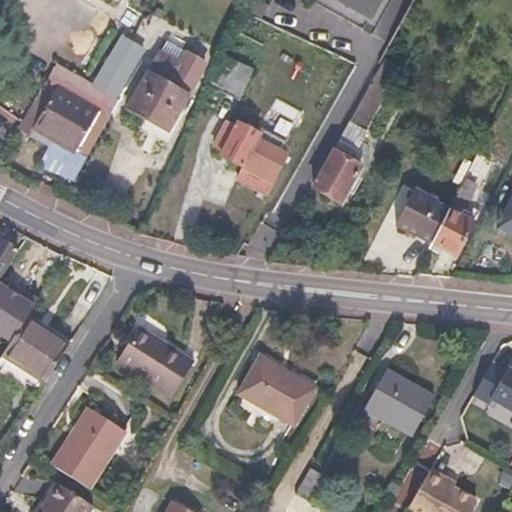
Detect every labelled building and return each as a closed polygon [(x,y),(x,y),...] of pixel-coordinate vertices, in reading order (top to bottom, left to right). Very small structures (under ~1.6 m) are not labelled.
[(253,0),(243,0),(238,12),(291,35),(298,21),(268,6),(253,0)] [(333,0),(337,2),(330,14),(354,27),(363,12),(380,22),(392,0),(333,0)] [(180,64),(185,55),(164,43),(160,52),(180,64)] [(180,64),(160,52),(127,108),(167,130),(186,95),(203,64),(185,55),(180,64)] [(253,69),(222,55),(207,88),(238,102),(253,69)] [(362,139),(389,87),(374,79),(349,127),(353,129),(351,134),(362,139)] [(98,112),(54,90),(35,128),(55,138),(52,143),(75,155),(98,112)] [(224,149),(221,154),(243,166),(238,176),(267,192),(287,155),(259,139),(263,131),(242,119),(238,125),(229,120),(215,144),(224,149)] [(362,143),(344,133),(313,188),(339,204),(368,155),(359,149),(362,143)] [(486,163),(473,157),(450,201),(430,242),(427,248),(454,261),(477,215),(470,211),(467,216),(460,213),(457,220),(450,217),(456,205),(463,209),(486,163)] [(450,201),(417,183),(396,227),(430,242),(450,201)] [(494,231),(511,239),(511,196),(494,231)] [(0,280),(19,251),(1,239),(0,240),(0,280)] [(21,265),(15,261),(0,285),(0,321),(28,276),(18,270),(21,265)] [(69,345),(28,317),(3,355),(44,383),(69,345)] [(226,327),(215,321),(209,333),(219,339),(226,327)] [(196,363),(140,331),(120,367),(175,398),(196,363)] [(288,379),(260,363),(239,398),(294,432),(318,393),(290,376),(288,379)] [(504,376),(489,367),(471,400),(486,408),(488,404),(511,416),(511,376),(506,373),(504,376)] [(435,396),(387,370),(366,409),(414,435),(435,396)] [(125,434),(87,409),(51,466),(89,491),(125,434)] [(325,478),(311,470),(296,497),(309,505),(325,478)] [(442,481),(427,474),(405,511),(467,511),(473,503),(449,490),(439,485),(442,481)] [(442,481),(439,485),(449,490),(452,486),(442,481)] [(42,511),(37,511),(36,511),(89,511),(92,508),(58,487),(42,511)]
